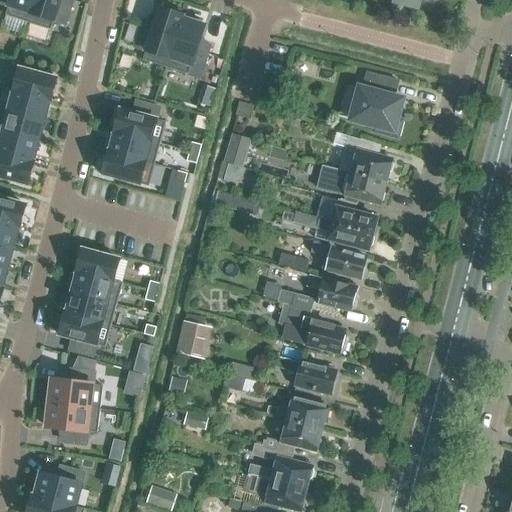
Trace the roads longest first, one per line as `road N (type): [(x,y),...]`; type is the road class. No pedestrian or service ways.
road 1 (residential): [(511,42),(488,36),(467,47),(348,511)]
road 2 (residential): [(104,0),(10,388)]
road 3 (primary): [(453,335),(511,104)]
road 4 (residential): [(474,511),(510,365),(502,351),(453,335)]
road 5 (primary): [(406,511),(453,335)]
